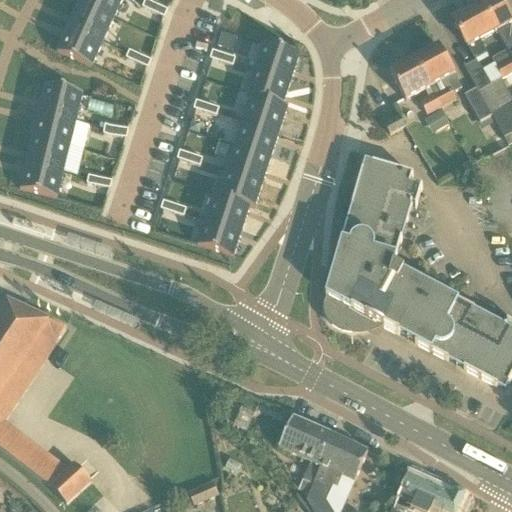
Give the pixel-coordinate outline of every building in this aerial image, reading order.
[(124,0),(82,0),(80,5),(115,21),(124,0)] [(498,33),(508,53),(510,56),(511,60),(511,23),(499,0),(484,0),(482,1),(484,6),(483,6),(498,33)] [(146,3),(143,10),(154,15),(157,7),(146,3)] [(115,21),(80,5),(69,29),(104,45),(115,21)] [(481,42),(498,33),(483,6),(453,23),(468,49),(469,49),(476,63),(466,68),(478,91),(479,94),(491,88),(484,74),(477,62),(488,56),(481,42)] [(157,7),(154,15),(165,20),(168,12),(157,7)] [(104,45),(69,29),(57,54),(92,70),(104,45)] [(255,71),(292,83),(301,57),(264,45),(255,71)] [(442,110),(456,102),(453,96),(462,91),(440,48),(416,61),(442,110)] [(130,53),(127,61),(138,65),(141,58),(130,53)] [(213,53),(211,61),(222,65),(225,57),(213,53)] [(511,60),(510,56),(508,53),(493,61),(496,67),(495,68),(503,81),(504,80),(511,76),(511,60)] [(225,57),(222,65),(234,69),(236,61),(225,57)] [(141,58),(138,65),(148,70),(152,63),(141,58)] [(442,110),(416,61),(391,75),(406,103),(425,93),(430,101),(421,106),(428,117),(442,110)] [(247,96),(288,110),(289,109),(284,107),(292,83),(255,71),(247,96)] [(39,113),(76,122),(83,95),(46,86),(39,113)] [(479,94),(478,91),(466,97),(480,125),(492,118),(479,94)] [(244,123),(280,135),(288,110),(247,96),(247,98),(251,99),(244,123)] [(197,104),(194,111),(206,115),(208,107),(197,104)] [(208,107),(206,115),(217,119),(220,111),(208,107)] [(511,107),(493,118),(509,148),(511,146),(511,107)] [(425,122),(433,136),(450,127),(441,112),(425,122)] [(76,122),(39,113),(33,138),(70,147),(76,122)] [(385,128),(390,137),(406,129),(401,120),(385,128)] [(280,135),(244,123),(235,148),(272,160),(280,135)] [(106,125),(104,133),(116,136),(117,128),(106,125)] [(117,128),(116,136),(127,139),(129,131),(117,128)] [(70,147),(33,138),(27,164),(64,173),(70,147)] [(272,160),(235,148),(227,173),(264,185),(272,160)] [(180,153),(178,161),(189,165),(192,157),(180,153)] [(192,157),(189,165),(201,169),(203,161),(192,157)] [(64,173),(27,164),(20,191),(57,200),(64,173)] [(417,210),(423,190),(411,186),(413,177),(365,164),(326,299),(328,300),(326,309),(328,318),(332,326),(340,331),(349,333),(358,331),(366,325),(368,321),(384,330),(385,329),(505,393),(511,380),(511,326),(508,324),(505,328),(404,275),(405,273),(395,268),(412,209),(417,210)] [(264,185),(227,173),(219,198),(214,196),(214,197),(255,210),(264,185)] [(89,176),(87,183),(99,186),(101,179),(89,176)] [(101,179),(99,186),(110,189),(112,181),(101,179)] [(255,210),(214,197),(206,222),(242,234),(250,210),(255,211),(255,210)] [(164,204),(161,211),(173,215),(175,207),(164,204)] [(175,207),(173,215),(184,219),(187,211),(175,207)] [(242,234),(206,222),(197,248),(234,260),(242,234)] [(0,433),(49,361),(66,332),(8,306),(0,318),(0,433)] [(280,450),(312,464),(317,466),(330,437),(293,420),(280,450)] [(330,437),(317,466),(323,469),(309,498),(326,505),(334,488),(338,490),(342,481),(354,486),(368,455),(330,437)] [(67,507),(92,484),(74,466),(50,490),(67,507)] [(463,511),(469,500),(410,473),(392,511),(463,511)] [(195,509),(219,498),(213,484),(188,495),(195,509)]
